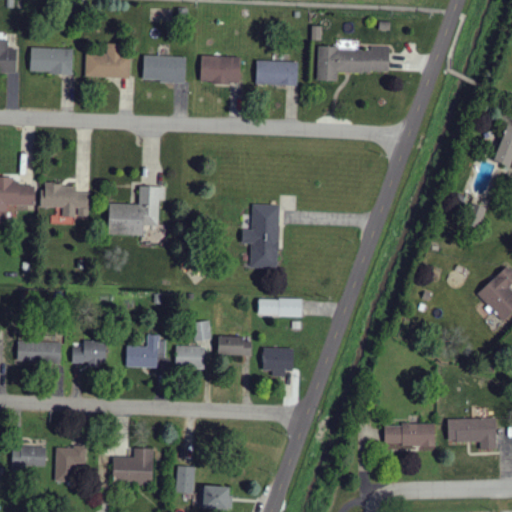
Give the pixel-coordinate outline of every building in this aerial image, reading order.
[(0,72),(16,73),(17,51),(7,50),(8,41),(0,41),(0,72)] [(86,55),(85,78),(130,79),(131,56),(124,55),(124,45),(107,45),(107,55),(86,55)] [(318,49),(317,82),(338,83),(338,73),(389,74),(390,48),(371,47),(371,51),(318,49)] [(73,75),(73,50),(31,49),(31,74),(73,75)] [(143,82),(186,83),(186,58),(144,57),(143,82)] [(201,84),(240,85),(241,58),(202,57),(201,84)] [(297,87),(298,63),(257,62),(256,85),(297,87)] [(495,162),(511,168),(511,166),(511,126),(508,125),(495,162)] [(0,226),(7,226),(7,206),(35,207),(35,186),(14,186),(14,179),(0,179),(0,226)] [(42,208),(63,209),(62,217),(89,218),(90,193),(76,193),(76,186),(42,185),(42,208)] [(144,236),(144,226),(159,227),(159,201),(165,201),(165,188),(140,187),(139,205),(109,205),(109,235),(144,236)] [(487,210),(475,204),(465,224),(477,230),(487,210)] [(250,268),(278,269),(280,207),(252,206),(252,231),(243,231),(243,245),(251,245),(250,268)] [(477,294),(503,322),(511,313),(511,292),(508,288),(511,284),(511,272),(507,267),(477,294)] [(259,316),(302,317),(303,300),(259,299),(259,316)] [(211,340),(210,322),(194,322),(195,341),(211,340)] [(126,367),(164,368),(165,335),(148,335),(147,347),(127,346),(126,367)] [(251,338),(219,337),(218,355),(251,356),(251,338)] [(72,365),(106,365),(107,341),(84,341),(84,347),(73,347),(72,365)] [(18,362),(62,364),(63,343),(18,342),(18,362)] [(176,367),(205,367),(205,348),(176,347),(176,367)] [(263,371),(272,371),(272,376),(285,377),(285,370),(294,371),(295,349),(264,348),(263,371)] [(497,449),(496,418),(448,419),(448,442),(480,442),(480,450),(497,449)] [(385,424),(384,445),(436,446),(436,425),(385,424)] [(46,469),(46,448),(13,447),(12,468),(46,469)] [(55,482),(76,483),(76,464),(86,464),(86,448),(56,447),(55,482)] [(134,458),(114,457),(113,484),(153,485),(154,449),(134,449),(134,458)] [(195,493),(195,466),(177,466),(176,493),(195,493)] [(203,509),(231,510),(232,487),(204,485),(203,509)]
